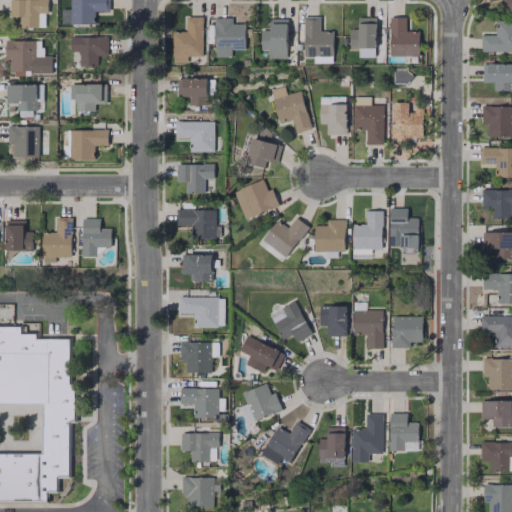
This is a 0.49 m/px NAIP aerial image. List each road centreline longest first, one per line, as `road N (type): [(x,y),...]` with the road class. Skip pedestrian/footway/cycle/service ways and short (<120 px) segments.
road 1 (residential): [(452,0),(449,511)]
road 2 (residential): [(146,0),(146,511)]
road 3 (residential): [(146,188),(0,188)]
road 4 (residential): [(452,179),(324,177)]
road 5 (residential): [(449,382),(326,385)]
